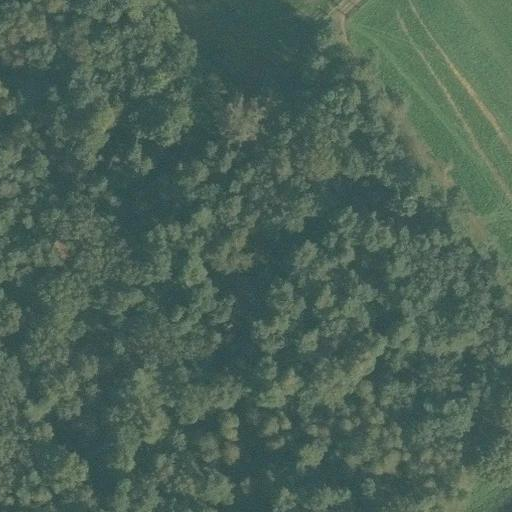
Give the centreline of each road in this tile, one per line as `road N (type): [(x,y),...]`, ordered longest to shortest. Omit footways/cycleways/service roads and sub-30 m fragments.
road 1 (track): [(354,0),(0,319)]
road 2 (track): [(105,223),(276,464),(289,511)]
